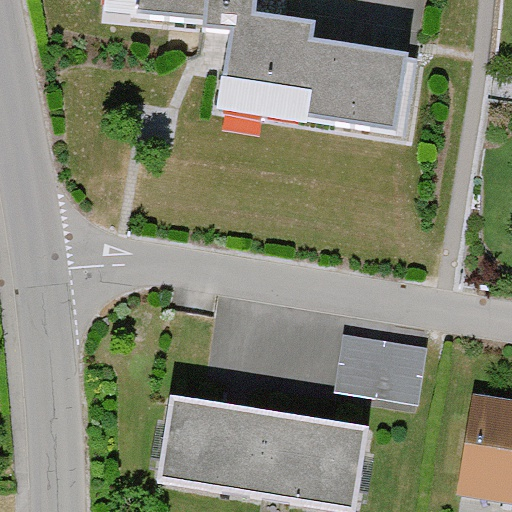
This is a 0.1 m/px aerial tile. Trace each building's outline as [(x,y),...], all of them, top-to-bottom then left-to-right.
[(195,0),(97,0),(95,13),(192,27),(195,0)] [(195,0),(192,27),(220,31),(209,111),(389,136),(401,56),(307,43),(310,23),(243,14),(244,0),(195,0)] [(405,408),(414,351),(336,339),(328,397),(405,408)] [(511,509),(511,404),(466,397),(449,498),(511,509)] [(305,511),(346,511),(359,431),(161,400),(147,487),(305,511)]
